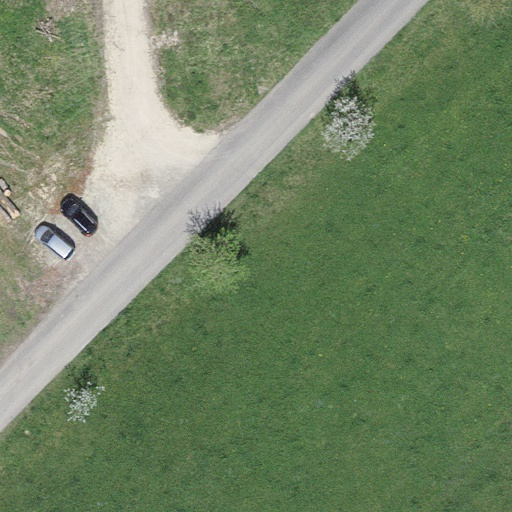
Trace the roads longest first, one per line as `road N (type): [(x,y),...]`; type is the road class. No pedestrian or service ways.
road 1 (residential): [(394,0),(0,391)]
road 2 (track): [(168,224),(116,0)]
